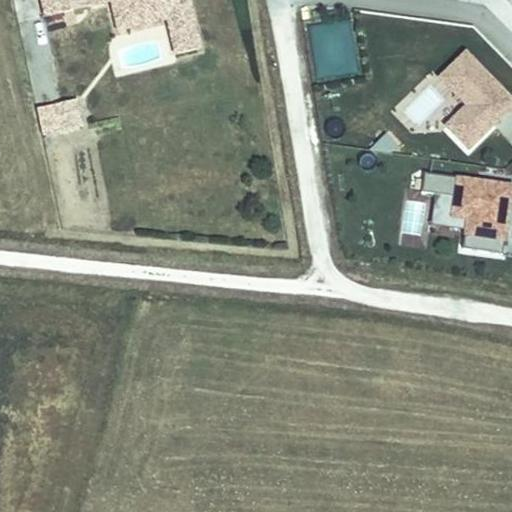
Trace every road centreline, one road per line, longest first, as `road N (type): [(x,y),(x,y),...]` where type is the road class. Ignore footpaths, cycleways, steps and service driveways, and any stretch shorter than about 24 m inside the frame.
road 1 (track): [(0,260),(511,318)]
road 2 (track): [(352,295),(320,245),(274,0)]
